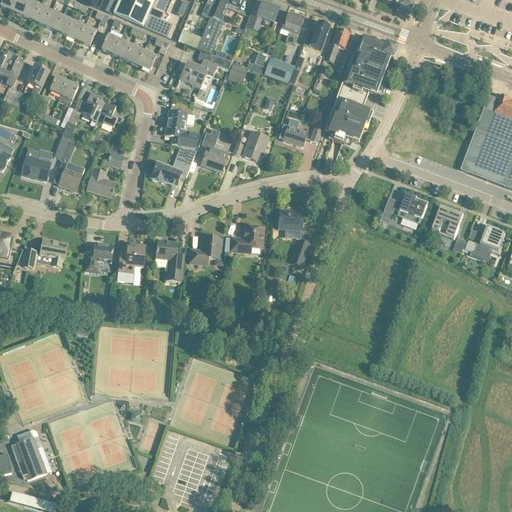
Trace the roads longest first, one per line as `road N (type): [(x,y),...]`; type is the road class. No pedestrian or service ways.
road 1 (residential): [(229,511),(345,185)]
road 2 (residential): [(123,224),(145,100),(0,30)]
road 3 (residential): [(123,224),(163,222),(293,183),(345,185)]
road 4 (residential): [(370,150),(511,208)]
road 5 (residential): [(0,202),(123,224)]
road 6 (tertiary): [(418,46),(306,0)]
